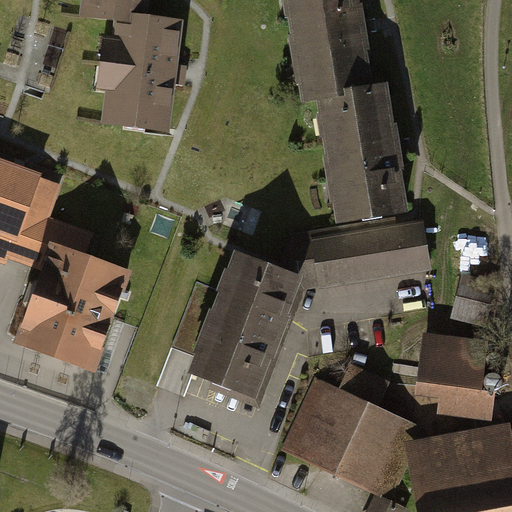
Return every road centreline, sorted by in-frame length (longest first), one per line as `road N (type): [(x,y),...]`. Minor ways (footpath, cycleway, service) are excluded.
road 1 (residential): [(186,478),(0,405)]
road 2 (track): [(500,198),(491,46),(497,0)]
